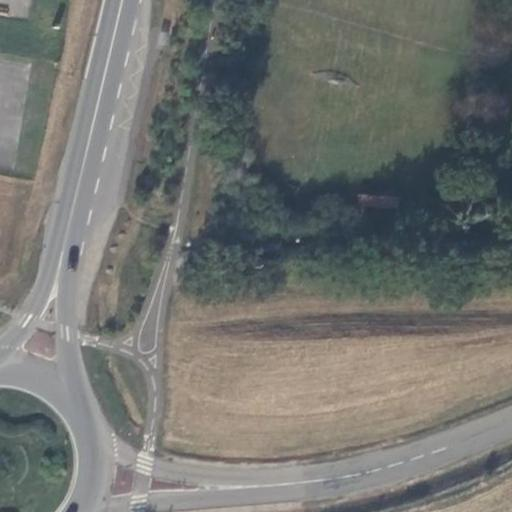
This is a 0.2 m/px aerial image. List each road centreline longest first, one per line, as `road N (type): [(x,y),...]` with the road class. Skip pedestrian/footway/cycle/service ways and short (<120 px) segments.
road 1 (secondary): [(73,244),(124,0)]
road 2 (unclassified): [(325,481),(146,468),(97,445)]
road 3 (unclassified): [(130,511),(325,481)]
road 4 (unclassified): [(325,481),(438,455),(511,423)]
road 5 (secondary): [(69,396),(73,244)]
road 6 (secondary): [(73,244),(0,360)]
